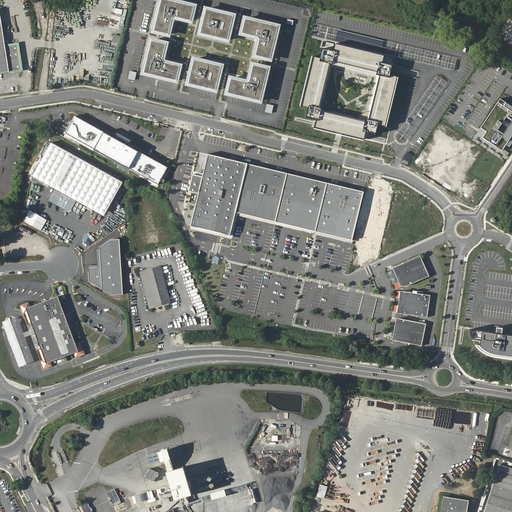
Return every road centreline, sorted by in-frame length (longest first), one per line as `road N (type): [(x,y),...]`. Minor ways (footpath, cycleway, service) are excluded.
road 1 (residential): [(0,105),(77,94),(139,105),(408,176),(455,215)]
road 2 (unknown): [(64,484),(106,424),(214,392),(315,394),(323,414),(303,433)]
road 3 (primary): [(95,382),(173,359),(230,354),(384,373)]
